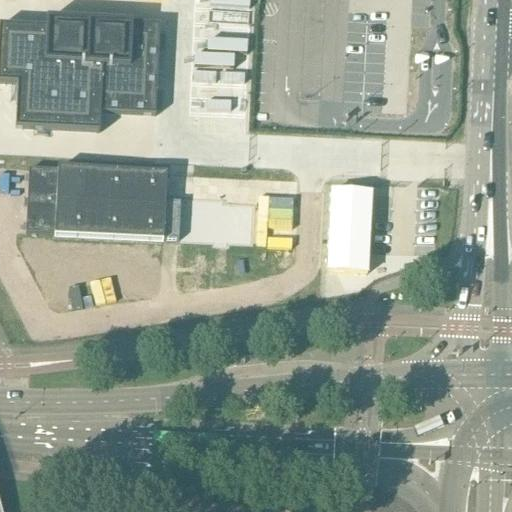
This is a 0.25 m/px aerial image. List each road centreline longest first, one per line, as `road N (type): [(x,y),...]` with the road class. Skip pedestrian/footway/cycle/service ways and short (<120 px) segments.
road 1 (secondary): [(404,378),(91,402),(0,401)]
road 2 (secondary): [(0,437),(365,457)]
road 3 (unclassified): [(497,388),(500,266),(489,196)]
road 4 (unclassified): [(489,196),(495,34)]
